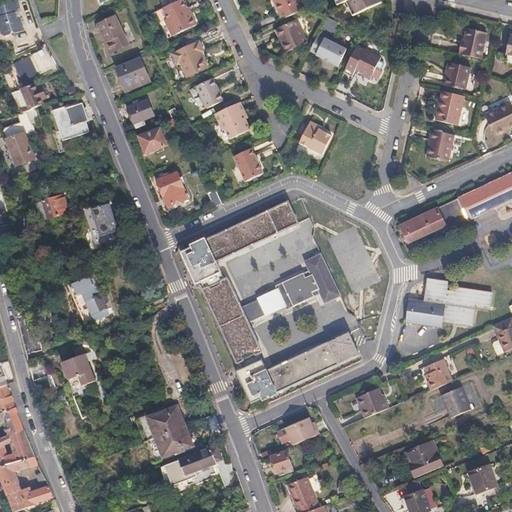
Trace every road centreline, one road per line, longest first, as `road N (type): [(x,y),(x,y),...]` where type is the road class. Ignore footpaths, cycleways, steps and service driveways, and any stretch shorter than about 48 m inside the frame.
road 1 (residential): [(160,243),(82,55),(73,0)]
road 2 (tertiary): [(69,511),(39,435),(0,281)]
road 3 (residential): [(371,220),(294,182),(160,243)]
road 4 (residential): [(220,0),(254,71),(395,130)]
road 5 (residential): [(315,392),(380,360),(402,275),(371,220)]
road 6 (residential): [(234,428),(160,243)]
road 7 (residential): [(315,392),(386,511)]
road 8 (residential): [(395,130),(421,0)]
road 9 (residential): [(395,210),(511,154)]
